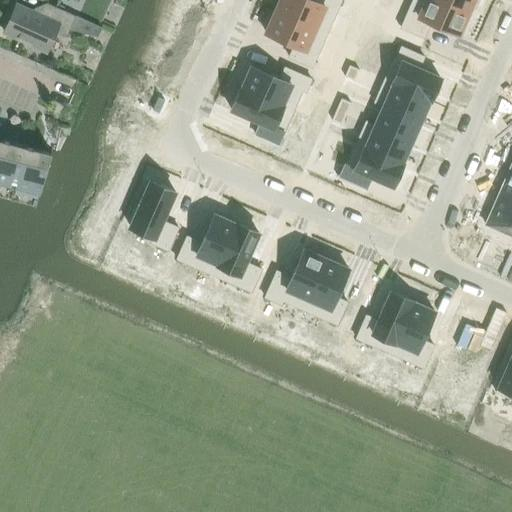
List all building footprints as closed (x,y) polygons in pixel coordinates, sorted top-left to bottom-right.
[(310,0),(280,0),(275,11),(327,33),(341,0),(314,0),(313,1),(310,0)] [(440,0),(412,0),(401,27),(424,37),(431,22),(459,35),(469,13),(440,0)] [(440,0),(469,13),(471,7),(475,9),(479,0),(440,0)] [(18,7),(5,35),(48,54),(57,35),(68,40),(77,18),(48,5),(42,18),(18,7)] [(275,11),(266,33),(294,45),(289,57),(312,67),(327,33),(275,11)] [(103,30),(96,27),(91,37),(98,40),(103,30)] [(394,57),(384,80),(431,100),(440,78),(419,68),(425,57),(401,47),(396,58),(394,57)] [(350,65),(345,77),(355,81),(359,70),(350,65)] [(242,87),(241,88),(293,111),(302,90),(306,92),(312,79),(285,67),(280,79),(251,66),(242,87)] [(384,80),(375,102),(383,106),(384,105),(421,121),(430,100),(430,101),(431,100),(384,80)] [(241,88),(231,110),(260,123),(255,135),(278,145),(293,111),(241,88)] [(342,98),(337,109),(346,114),(351,103),(342,98)] [(375,125),(374,126),(411,142),(421,121),(384,105),(383,106),(375,125)] [(337,109),(332,120),(342,125),(346,114),(337,109)] [(366,121),(356,143),(402,164),(403,163),(402,163),(411,142),(374,126),(375,125),(366,121)] [(28,147),(4,141),(0,157),(0,180),(18,186),(28,147)] [(345,164),(340,177),(366,189),(372,177),(393,186),(402,164),(356,143),(347,164),(345,164)] [(41,192),(51,153),(28,147),(18,186),(41,192)] [(511,172),(509,171),(499,194),(511,199),(511,172)] [(135,205),(128,221),(132,222),(130,227),(154,237),(152,243),(168,251),(179,228),(163,221),(176,192),(150,181),(139,206),(135,205)] [(511,199),(499,194),(486,225),(511,236),(511,199)] [(187,236),(177,259),(214,276),(237,224),(236,223),(236,224),(215,214),(202,243),(187,236)] [(237,224),(214,276),(252,292),(262,269),(246,262),(259,233),(237,224)] [(277,271),(265,297),(281,305),(283,301),(304,310),(327,259),(305,249),(292,277),(277,271)] [(327,259),(304,310),(337,325),(348,302),(336,297),(349,268),(327,259)] [(366,315),(356,338),(390,353),(413,301),(391,291),(378,320),(366,315)] [(413,301),(390,353),(423,368),(434,345),(422,340),(435,311),(413,302),(414,301),(413,301)] [(511,355),(496,392),(511,399),(511,355)]
